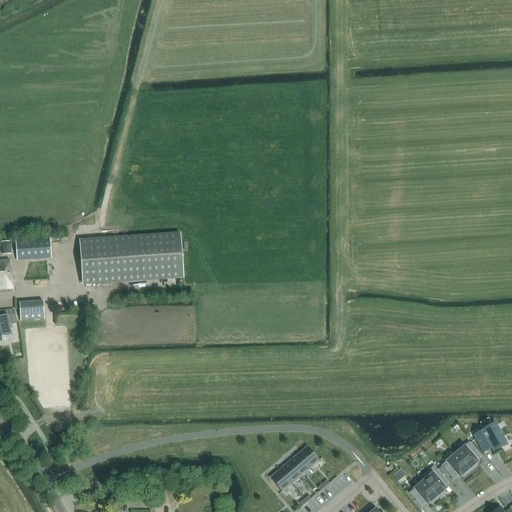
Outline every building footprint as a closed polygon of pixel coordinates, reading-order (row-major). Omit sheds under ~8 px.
[(180,235),(80,242),(82,284),(182,277),(180,235)] [(49,239),(15,242),(16,250),(28,249),(28,260),(51,259),(49,239)] [(5,255),(12,254),(10,243),(3,244),(5,255)] [(0,289),(13,289),(11,269),(10,269),(9,260),(0,261),(0,289)] [(44,321),(44,303),(20,304),(20,322),(44,321)] [(15,314),(7,316),(9,326),(17,324),(15,314)] [(0,342),(2,342),(1,337),(11,335),(7,316),(0,317),(0,342)] [(491,447),(496,456),(511,447),(498,425),(476,438),(484,451),(491,447)] [(469,443),(455,455),(470,472),(476,466),(475,464),(477,462),(474,458),(478,455),(480,457),(481,457),(469,443)] [(309,469),(318,461),(307,448),(297,456),(309,469)] [(470,473),(470,472),(455,455),(441,466),(453,480),(451,478),(456,474),(459,478),(461,476),(463,478),(469,472),(470,473)] [(288,463),(300,477),(309,469),(297,456),(288,463)] [(291,484),(300,477),(288,463),(279,471),(291,484)] [(420,478),(423,482),(438,499),(444,493),(443,491),(445,489),(442,486),(446,482),(448,484),(434,466),(420,478)] [(279,471),(270,479),(281,492),(291,484),(279,471)] [(438,499),(423,482),(409,493),(421,507),(419,505),(423,501),(427,505),(429,503),(431,505),(437,499),(438,500),(438,499)]
